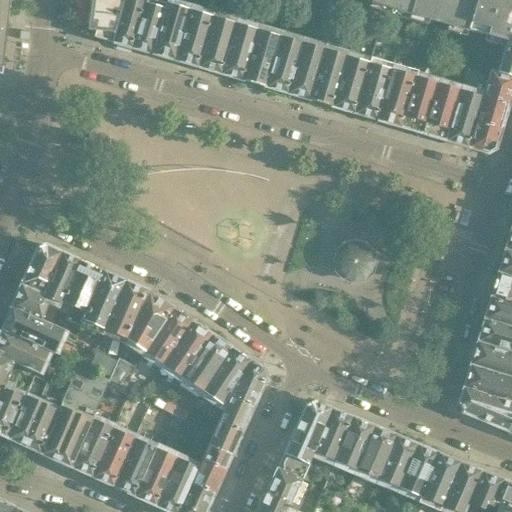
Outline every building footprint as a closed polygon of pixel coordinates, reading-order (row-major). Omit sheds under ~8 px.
[(0,0),(0,67),(2,68),(9,0),(0,0)] [(90,0),(87,31),(95,32),(93,38),(111,43),(123,0),(90,0)] [(131,49),(145,0),(123,0),(111,43),(131,49)] [(163,11),(166,4),(154,1),(150,0),(145,0),(131,49),(151,55),(163,11)] [(174,62),(190,5),(172,0),(167,0),(166,4),(163,11),(151,55),(174,62)] [(273,0),(272,7),(280,10),(282,0),(273,0)] [(389,12),(392,0),(372,0),(371,4),(371,6),(389,12)] [(413,0),(392,0),(389,12),(408,18),(409,15),(413,0)] [(477,0),(413,0),(409,15),(468,32),(477,0)] [(506,44),(511,21),(511,0),(477,0),(468,32),(504,43),(506,44)] [(196,68),(213,12),(190,5),(174,62),(196,68)] [(218,75),(235,18),(213,12),(196,68),(218,75)] [(241,81),(258,25),(235,18),(218,75),(241,81)] [(511,77),(511,21),(506,44),(504,43),(499,62),(496,72),(511,77)] [(264,88),(280,32),(258,25),(241,81),(264,88)] [(331,108),(348,52),(353,34),(345,31),(339,49),(324,45),(308,101),(331,108)] [(286,95),(302,38),(280,32),(264,88),(286,95)] [(308,101),(324,45),(302,38),(286,95),(308,101)] [(353,114),(370,58),(348,52),(331,108),(353,114)] [(376,121),(393,65),(370,58),(353,114),(376,121)] [(399,128),(416,72),(393,65),(376,121),(399,128)] [(508,104),(511,89),(511,77),(496,72),(490,71),(486,84),(483,92),(482,97),(508,104)] [(422,135),(438,79),(416,72),(399,128),(422,135)] [(444,141),(461,85),(438,79),(422,135),(444,141)] [(467,148),(482,97),(483,92),(461,85),(444,141),(467,148)] [(494,150),(508,104),(482,97),(467,148),(487,154),(494,150)] [(71,134),(71,136),(69,146),(80,149),(78,157),(85,159),(86,154),(103,158),(107,137),(90,133),(91,129),(84,128),(83,137),(71,134)] [(140,179),(135,168),(113,178),(119,192),(140,179)] [(372,254),(366,249),(359,246),(351,245),(344,248),(338,252),(333,259),(332,266),(332,273),(335,280),(340,285),(346,288),(353,290),(360,289),(366,286),(371,281),(375,275),(376,268),(375,261),(372,254)] [(37,249),(21,285),(44,295),(61,253),(45,246),(37,249)] [(511,253),(504,251),(497,273),(511,277),(511,253)] [(79,261),(61,253),(44,295),(53,299),(51,302),(61,306),(79,261)] [(79,261),(61,306),(58,312),(75,319),(72,328),(79,331),(83,322),(104,272),(79,261)] [(126,282),(104,272),(83,322),(96,328),(94,332),(103,336),(126,282)] [(511,277),(497,273),(490,298),(511,304),(511,277)] [(146,292),(126,282),(103,336),(112,340),(114,336),(126,341),(146,292)] [(21,285),(11,309),(43,322),(51,302),(53,299),(44,295),(21,285)] [(172,309),(146,292),(126,341),(143,352),(172,309)] [(511,304),(490,298),(483,321),(511,329),(511,304)] [(1,331),(51,353),(56,355),(66,332),(43,322),(11,309),(1,331)] [(193,323),(172,309),(143,352),(164,367),(193,323)] [(511,329),(483,321),(476,344),(511,354),(511,329)] [(212,336),(193,323),(164,367),(183,379),(212,336)] [(42,375),(51,353),(1,331),(0,333),(0,356),(14,363),(36,372),(42,375)] [(202,392),(231,349),(212,336),(183,379),(197,389),(182,411),(168,402),(162,410),(183,421),(202,392)] [(511,354),(476,344),(469,366),(511,378),(511,354)] [(250,362),(231,349),(202,392),(221,405),(228,396),(250,362)] [(0,393),(5,382),(12,366),(14,363),(0,356),(0,393)] [(70,468),(91,422),(99,406),(97,405),(107,384),(122,390),(133,365),(118,358),(108,380),(77,366),(59,409),(57,413),(39,454),(70,468)] [(263,371),(250,362),(228,396),(252,407),(266,378),(263,371)] [(511,403),(511,378),(469,366),(462,388),(511,403)] [(5,382),(0,393),(0,435),(6,439),(24,400),(12,394),(15,386),(5,382)] [(507,432),(511,415),(511,403),(462,388),(457,405),(461,413),(507,432)] [(252,407),(228,396),(221,405),(218,410),(223,413),(207,448),(229,458),(252,407)] [(24,400),(6,439),(22,446),(41,405),(25,398),(24,400)] [(305,406),(277,469),(301,480),(313,450),(330,409),(314,402),(305,406)] [(41,405),(22,446),(39,454),(57,413),(41,405)] [(351,418),(330,409),(313,450),(334,459),(351,418)] [(373,427),(351,418),(334,459),(356,468),(373,427)] [(91,478),(112,432),(91,422),(70,468),(91,478)] [(395,436),(373,427),(356,468),(377,476),(395,436)] [(112,432),(91,478),(112,487),(133,442),(112,432)] [(416,445),(395,436),(377,476),(399,485),(416,445)] [(133,442),(112,487),(134,497),(154,451),(133,442)] [(438,454),(416,445),(399,485),(421,494),(438,454)] [(207,448),(196,471),(190,485),(213,495),(229,458),(207,448)] [(154,451),(134,497),(155,507),(175,461),(154,451)] [(460,463),(438,454),(421,494),(443,503),(460,463)] [(175,461),(155,507),(166,511),(177,511),(190,485),(196,471),(175,461)] [(464,511),(468,504),(481,472),(460,463),(443,503),(439,511),(464,511)] [(294,494),(301,480),(277,469),(266,493),(290,504),(294,494)] [(503,481),(481,472),(468,504),(483,511),(485,505),(492,508),(494,503),(503,481)] [(511,484),(503,481),(494,503),(504,507),(511,510),(511,484)] [(205,511),(213,495),(190,485),(177,511),(205,511)] [(285,511),(290,504),(266,493),(257,511),(285,511)] [(299,511),(297,511),(303,498),(294,494),(290,504),(285,511),(299,511)] [(0,511),(11,511),(14,507),(0,501),(0,511)]
